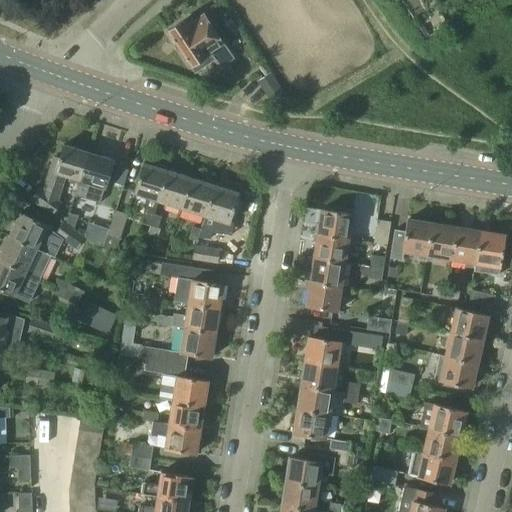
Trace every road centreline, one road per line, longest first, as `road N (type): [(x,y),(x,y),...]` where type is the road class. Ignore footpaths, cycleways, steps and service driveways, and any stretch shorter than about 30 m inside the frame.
road 1 (residential): [(288,147),(234,511)]
road 2 (tertiary): [(288,147),(49,74)]
road 3 (tertiary): [(511,185),(288,147)]
road 4 (residential): [(485,511),(511,390)]
